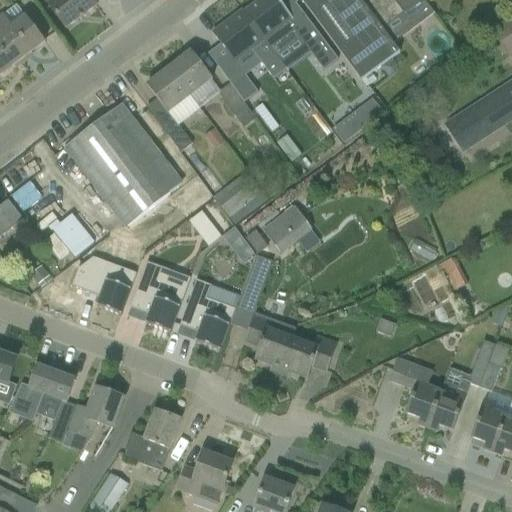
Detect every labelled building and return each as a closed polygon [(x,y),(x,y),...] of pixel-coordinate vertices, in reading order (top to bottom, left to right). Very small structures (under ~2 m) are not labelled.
[(55,0),(48,5),(66,30),(97,7),(91,0),(55,0)] [(243,14),(289,75),(290,75),(279,60),(301,43),(325,74),(339,63),(296,5),(286,13),(276,0),(265,0),(245,15),(243,13),(243,14)] [(359,0),(305,0),(302,3),(314,19),(361,83),(400,54),(383,31),(363,5),(359,0)] [(369,0),(363,5),(383,31),(400,18),(411,32),(434,16),(423,0),(422,0),(369,0)] [(289,76),(289,75),(243,14),(213,36),(236,67),(253,54),(261,65),(275,83),(287,73),(289,76)] [(4,16),(0,18),(0,30),(24,63),(29,59),(27,57),(45,44),(26,18),(13,28),(4,16)] [(477,28),(485,38),(499,27),(492,16),(477,28)] [(20,66),(24,63),(0,30),(0,77),(0,78),(18,65),(20,66)] [(473,49),(464,55),(463,56),(471,68),(483,59),(475,48),(473,49)] [(190,98),(213,81),(191,53),(169,70),(190,98)] [(381,69),(389,80),(396,75),(397,68),(392,61),(381,69)] [(190,98),(169,70),(147,88),(168,115),(190,98)] [(246,105),(259,96),(240,70),(227,80),(246,105)] [(511,85),(445,129),(463,157),(506,129),(511,137),(511,136),(511,85)] [(252,118),(230,86),(220,93),(218,95),(219,96),(240,126),(252,118)] [(373,101),(351,117),(362,132),(384,116),(373,101)] [(169,169),(122,107),(64,150),(124,230),(169,197),(157,179),(169,169)] [(192,146),(177,126),(166,134),(181,154),(192,146)] [(225,145),(215,131),(205,139),(215,153),(225,145)] [(302,157),(287,138),(277,146),(291,165),(302,157)] [(235,227),(248,217),(243,210),(262,197),(246,175),(214,199),(235,227)] [(274,181),(263,189),(270,198),(281,190),(274,181)] [(32,184),(13,195),(21,210),(41,199),(32,184)] [(0,239),(23,221),(8,202),(0,208),(0,239)] [(280,256),(313,233),(294,207),(262,231),(264,232),(262,233),(280,256)] [(188,223),(198,236),(211,226),(201,213),(188,223)] [(52,232),(55,236),(70,255),(75,262),(95,247),(71,217),(52,232)] [(235,230),(223,239),(229,247),(241,238),(235,230)] [(60,262),(70,255),(55,236),(45,243),(60,262)] [(97,308),(121,317),(137,275),(93,259),(79,271),(72,288),(100,298),(97,308)] [(437,269),(451,295),(467,286),(454,260),(437,269)] [(146,326),(170,335),(186,293),(158,282),(162,269),(148,264),(131,309),(149,316),(146,326)] [(52,281),(42,268),(30,277),(41,290),(52,281)] [(195,344),(220,353),(236,311),(240,299),(212,287),(197,282),(180,327),(199,334),(195,344)] [(505,309),(495,315),(503,322),(505,309)] [(274,374),(279,376),(292,341),(296,332),(275,324),(255,317),(252,324),(245,343),(259,349),(255,361),(276,369),(274,374)] [(395,328),(381,322),(377,334),(391,339),(395,328)] [(312,368),(327,374),(337,347),(317,340),(313,349),(292,341),(279,376),(284,378),(286,373),(308,381),(312,368)] [(480,389),(496,347),(494,347),(488,365),(477,362),(469,385),(480,389)] [(509,352),(496,347),(480,389),(491,393),(499,370),(502,371),(509,352)] [(0,383),(8,387),(17,361),(0,354),(0,383)] [(416,391),(406,415),(420,421),(418,427),(427,431),(442,393),(428,388),(433,373),(398,360),(389,382),(416,391)] [(75,382),(38,368),(30,389),(22,386),(9,414),(33,424),(36,415),(43,396),(67,405),(75,382)] [(442,393),(427,431),(437,434),(439,428),(453,433),(467,394),(445,385),(442,393)] [(124,400),(96,390),(88,413),(75,408),(74,411),(66,432),(68,433),(62,446),(80,455),(89,441),(91,441),(97,425),(112,431),(124,400)] [(486,401),(472,440),(486,445),(483,452),(493,455),(506,418),(493,413),(496,405),(486,401)] [(124,460),(151,470),(162,474),(170,452),(181,421),(155,412),(144,441),(132,437),(124,460)] [(504,452),(511,454),(511,419),(506,418),(493,455),(502,459),(504,452)] [(0,438),(0,463),(10,443),(0,438)] [(217,506),(221,493),(222,493),(233,465),(204,454),(197,473),(186,469),(178,492),(217,506)] [(99,511),(112,511),(115,508),(129,486),(111,475),(91,506),(99,511)] [(286,511),(294,492),(278,486),(280,483),(269,479),(268,482),(265,481),(253,511),(286,511)] [(35,511),(38,507),(0,488),(0,511),(35,511)] [(236,491),(227,488),(225,495),(233,498),(236,491)]
